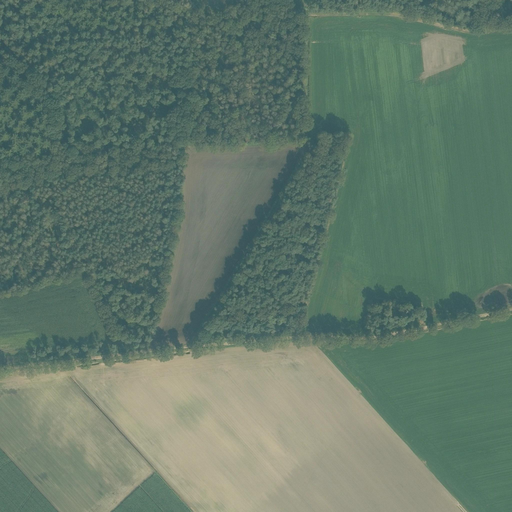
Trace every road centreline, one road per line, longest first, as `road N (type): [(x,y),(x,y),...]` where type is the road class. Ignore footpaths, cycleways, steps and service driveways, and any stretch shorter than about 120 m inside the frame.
road 1 (track): [(190,20),(188,72),(54,93),(56,177),(123,353)]
road 2 (track): [(199,346),(372,337),(511,310)]
road 3 (track): [(309,14),(390,13),(465,30),(511,28)]
road 4 (track): [(0,27),(38,5),(190,20)]
road 5 (track): [(0,369),(123,353)]
